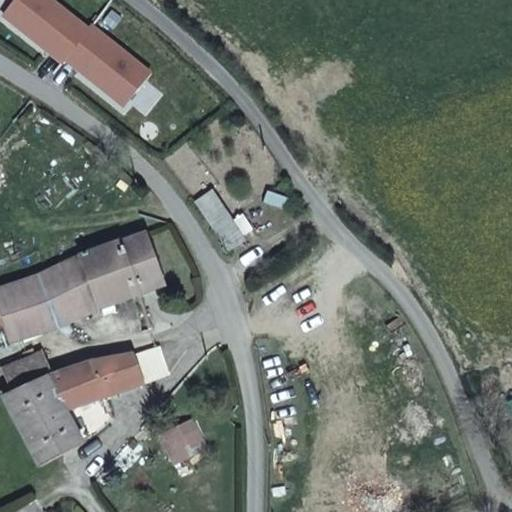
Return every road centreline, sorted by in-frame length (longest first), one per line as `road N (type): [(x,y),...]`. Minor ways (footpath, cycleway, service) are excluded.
road 1 (unclassified): [(502,511),(414,292),(342,235),(287,148),(173,8),(154,0)]
road 2 (unclassified): [(0,62),(145,165),(201,239),(256,369),(254,511)]
